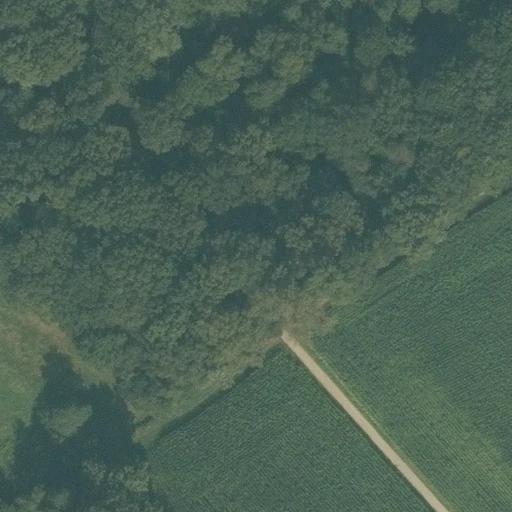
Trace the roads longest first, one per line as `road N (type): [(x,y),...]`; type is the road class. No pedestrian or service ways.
road 1 (track): [(0,26),(440,511)]
road 2 (track): [(511,173),(304,306),(284,336),(192,404),(4,511)]
